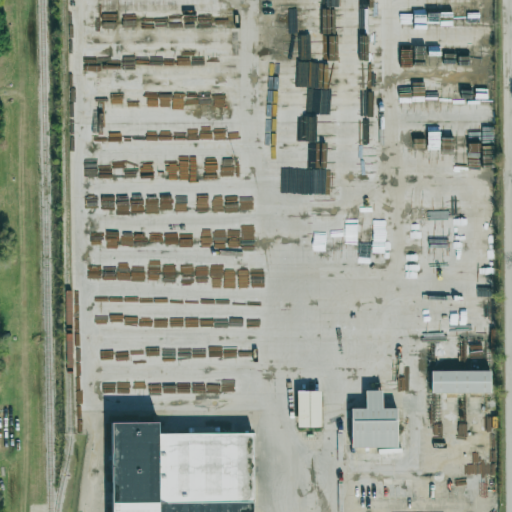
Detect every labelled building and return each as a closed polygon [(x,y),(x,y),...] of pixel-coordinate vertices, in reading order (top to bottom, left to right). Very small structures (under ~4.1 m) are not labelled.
[(353,336),(353,388),(366,388),(366,384),(385,384),(385,387),(404,387),(404,336),(353,336)] [(431,393),(490,393),(490,371),(431,371),(431,393)] [(396,447),(396,408),(381,408),(381,390),(365,391),(365,408),(351,408),(352,448),(396,447)] [(321,427),(320,391),(296,391),(297,427),(321,427)] [(111,511),(252,511),(252,433),(158,434),(157,422),(111,422),(111,511)]
